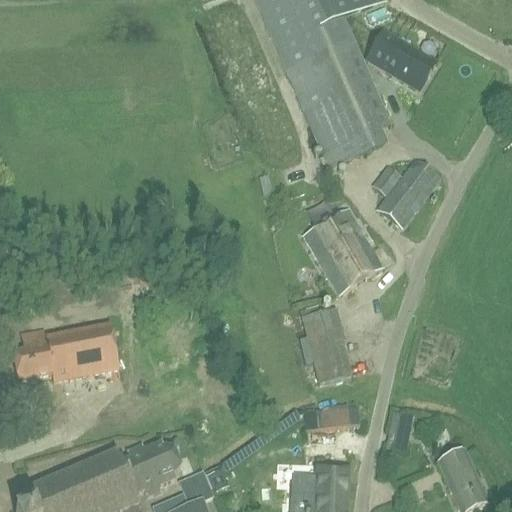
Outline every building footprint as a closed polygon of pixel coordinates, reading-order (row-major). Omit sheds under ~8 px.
[(383,0),(254,0),(254,1),(286,74),(330,173),(373,154),(367,139),(381,133),(389,130),(368,81),(363,69),(353,45),(343,23),(385,5),(383,0)] [(418,95),(435,66),(382,35),(366,64),(418,95)] [(400,233),(439,182),(414,163),(375,214),(400,233)] [(385,200),(400,179),(387,169),(371,189),(385,200)] [(0,200),(0,219),(8,215),(0,201),(0,200)] [(338,298),(383,272),(347,213),(303,239),(338,298)] [(325,394),(357,385),(335,308),(303,317),(325,394)] [(128,342),(138,342),(136,324),(127,324),(128,342)] [(118,373),(110,330),(46,342),(44,332),(19,337),(23,354),(11,356),(17,384),(51,378),(53,385),(118,373)] [(337,411),(338,432),(349,431),(348,411),(337,411)] [(326,412),(315,414),(317,433),(328,432),(326,412)] [(406,453),(413,421),(393,417),(386,449),(406,453)] [(180,470),(172,452),(162,451),(160,446),(143,453),(141,448),(127,455),(127,454),(125,455),(128,461),(120,465),(116,455),(24,495),(29,507),(25,508),(24,511),(23,511),(140,511),(135,500),(143,496),(146,503),(147,502),(161,496),(159,490),(176,483),(174,478),(180,470)] [(457,511),(475,511),(486,507),(463,455),(437,467),(457,511)] [(344,511),(346,473),(316,472),(316,467),(276,465),(275,490),(314,491),(313,511),(344,511)] [(217,492),(230,489),(227,474),(213,477),(217,492)] [(183,498),(151,511),(203,511),(201,506),(212,501),(209,495),(203,479),(202,477),(178,486),(183,498)]
